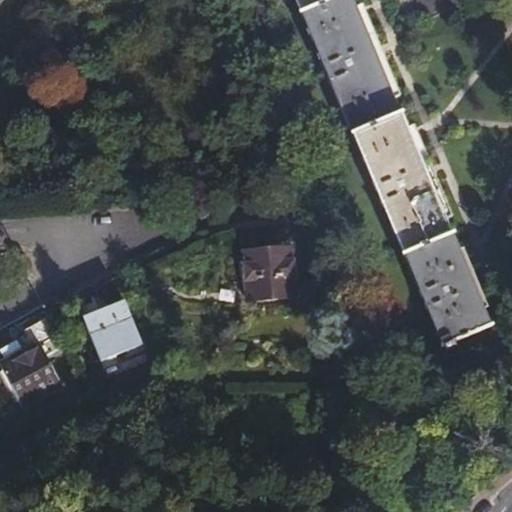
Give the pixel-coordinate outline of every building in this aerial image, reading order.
[(355,0),(296,0),(441,346),(491,325),(355,0)] [(403,0),(414,26),(473,0),(403,0)] [(293,297),(286,237),(268,239),(268,248),(240,251),(242,273),(245,302),(293,297)] [(92,302),(75,310),(98,364),(139,347),(120,302),(96,312),(92,302)] [(0,359),(4,367),(0,369),(20,407),(60,386),(40,348),(20,359),(11,341),(0,346),(0,359)]
